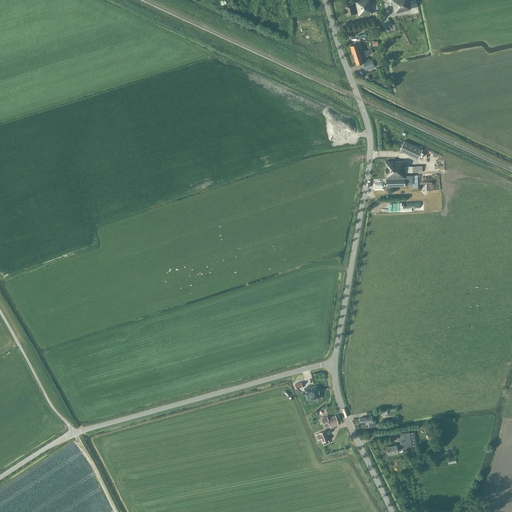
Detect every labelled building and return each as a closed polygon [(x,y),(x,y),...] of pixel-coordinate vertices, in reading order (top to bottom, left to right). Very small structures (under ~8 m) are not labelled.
[(355,10),(357,9),(359,16),(368,14),(368,13),(372,12),(369,0),(362,0),(355,2),(356,6),(354,6),(353,4),(345,6),(347,16),(356,14),(355,10)] [(390,0),(394,14),(406,11),(406,10),(411,9),(408,0),(390,0)] [(350,46),(353,56),(360,53),(360,54),(365,52),(365,51),(364,50),(360,52),(357,44),(350,46)] [(356,65),(363,63),(362,58),(366,57),(373,53),(371,49),(365,51),(365,52),(360,54),(360,53),(353,56),(356,65)] [(363,64),(366,71),(375,67),(373,61),(372,62),(372,61),(363,64)] [(423,150),(404,141),(400,151),(418,159),(423,150)] [(404,162),(404,161),(385,162),(386,179),(386,187),(405,186),(405,178),(405,173),(422,172),(422,166),(410,167),(405,167),(405,166),(404,166),(404,162)] [(418,188),(418,176),(412,176),(406,176),(406,184),(413,184),(413,188),(418,188)] [(382,212),(406,211),(406,207),(401,207),(401,203),(396,203),(396,207),(382,207),(382,212)] [(304,389),(306,395),(307,395),(308,402),(311,401),(312,401),(316,400),(315,400),(321,398),(319,394),(318,390),(317,385),(308,388),(304,389)] [(328,419),(327,417),(322,419),(324,424),(329,423),(331,428),(339,425),(338,422),(335,416),(328,419)] [(361,423),(368,422),(368,423),(369,423),(369,427),(376,426),(374,416),(371,416),(360,418),(361,423)] [(319,433),(319,434),(316,435),(318,440),(320,439),(322,443),(323,442),(328,440),(325,431),(319,433)] [(414,432),(409,433),(399,434),(400,445),(397,445),(387,447),(388,454),(398,452),(398,450),(411,448),(417,447),(414,432)]
